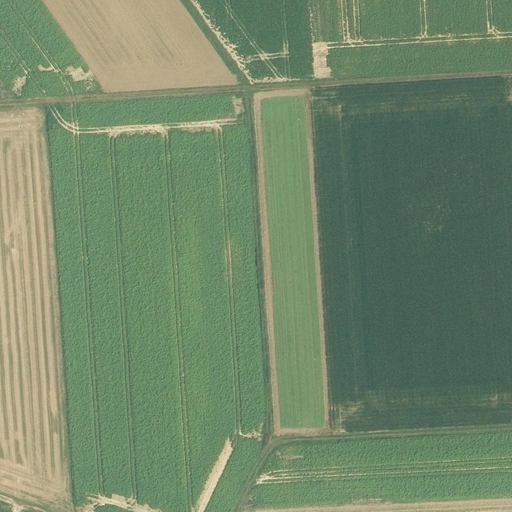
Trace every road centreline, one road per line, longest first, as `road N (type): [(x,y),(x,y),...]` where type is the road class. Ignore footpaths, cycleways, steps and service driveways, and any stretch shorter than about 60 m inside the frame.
road 1 (track): [(511,73),(0,104)]
road 2 (track): [(266,443),(244,89)]
road 3 (track): [(511,429),(266,443),(234,511)]
